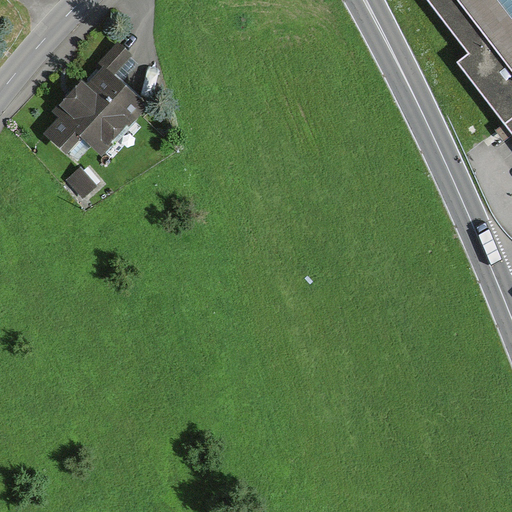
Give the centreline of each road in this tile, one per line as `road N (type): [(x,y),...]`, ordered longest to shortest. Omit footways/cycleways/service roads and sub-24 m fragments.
road 1 (primary): [(479,240),(364,0)]
road 2 (tertiary): [(82,0),(0,92)]
